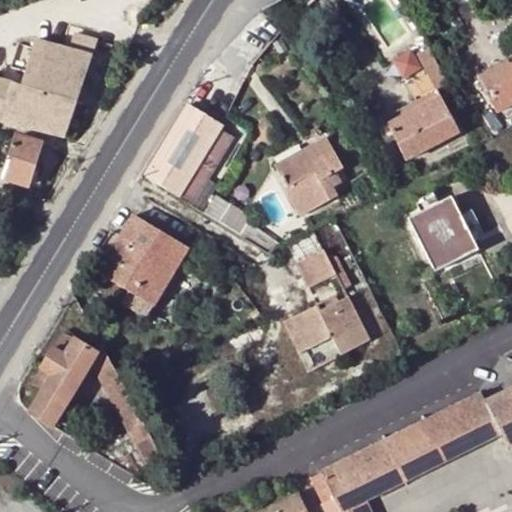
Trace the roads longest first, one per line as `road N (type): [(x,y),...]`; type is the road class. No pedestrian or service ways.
road 1 (secondary): [(0,337),(213,0)]
road 2 (residential): [(511,336),(160,511)]
road 3 (residential): [(123,511),(0,423)]
